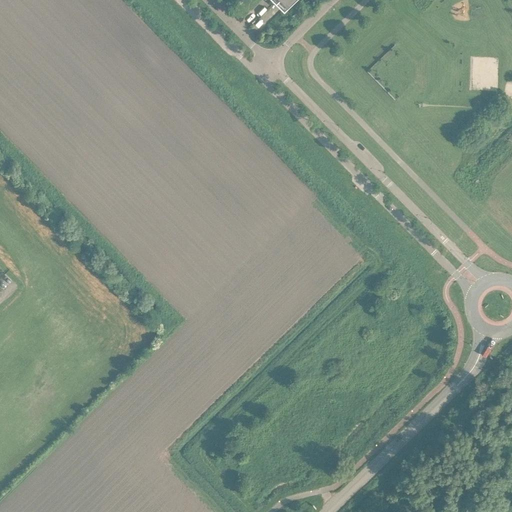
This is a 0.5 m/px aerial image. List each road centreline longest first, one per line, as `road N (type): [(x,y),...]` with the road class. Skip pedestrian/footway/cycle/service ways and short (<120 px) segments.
road 1 (residential): [(484,277),(264,56)]
road 2 (residential): [(297,112),(470,290)]
road 3 (tertiary): [(317,511),(475,350)]
